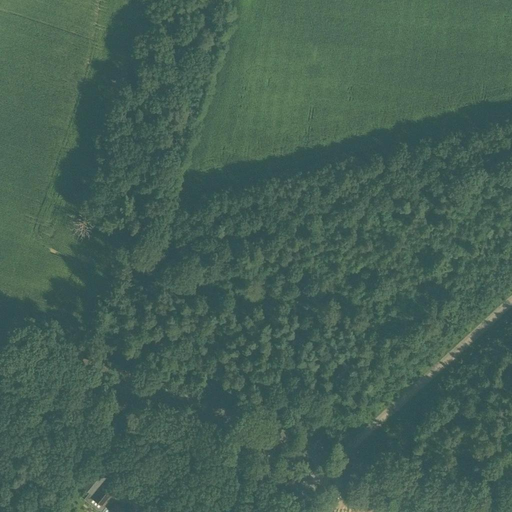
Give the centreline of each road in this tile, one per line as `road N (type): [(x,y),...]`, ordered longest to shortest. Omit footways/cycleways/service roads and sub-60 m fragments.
road 1 (primary): [(483,511),(0,346)]
road 2 (unclassified): [(316,478),(0,364)]
road 3 (track): [(347,447),(511,297)]
